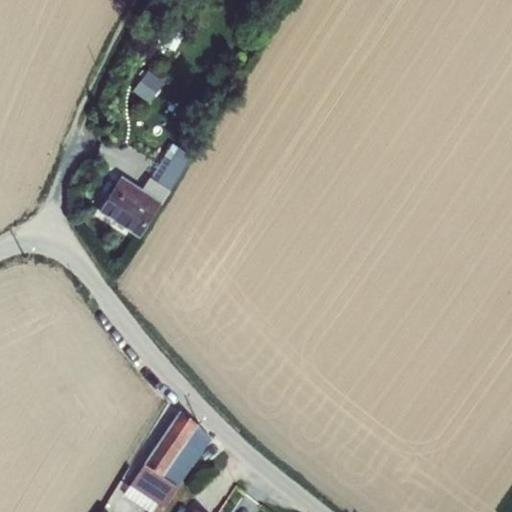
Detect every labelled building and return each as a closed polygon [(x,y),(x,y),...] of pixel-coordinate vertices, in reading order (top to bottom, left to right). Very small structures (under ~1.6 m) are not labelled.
[(129,90),(146,103),(162,83),(145,70),(129,90)] [(120,177),(96,214),(136,240),(159,203),(158,203),(191,156),(178,147),(155,183),(142,192),(120,177)] [(216,442),(189,417),(157,465),(177,477),(188,485),(201,466),(216,442)] [(157,465),(141,490),(167,507),(163,511),(171,511),(173,511),(171,510),(188,485),(177,477),(157,465)] [(141,490),(135,499),(155,511),(163,511),(167,507),(141,490)] [(217,511),(205,503),(199,511),(217,511)]
